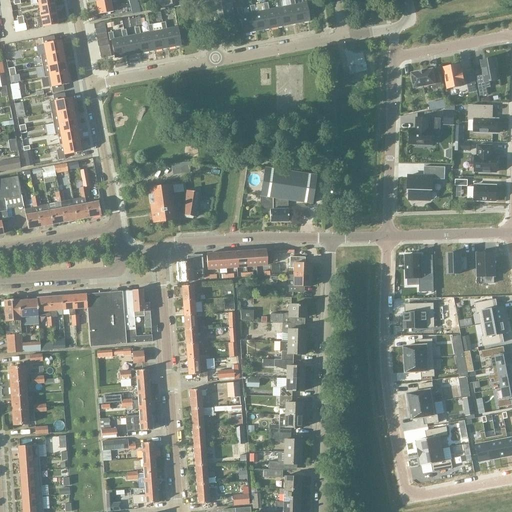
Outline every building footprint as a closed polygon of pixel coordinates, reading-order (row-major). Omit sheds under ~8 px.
[(117,11),(116,5),(111,6),(110,0),(105,0),(96,2),(98,15),(117,11)] [(293,5),(296,24),(309,21),(306,3),(295,5),(293,0),(289,0),(290,6),(293,5)] [(293,5),(290,6),(281,7),(280,1),(276,2),(277,8),(280,8),(283,26),(296,24),(293,5)] [(280,8),(277,8),(268,10),(267,3),(263,4),(264,11),(267,10),(270,29),(283,26),(280,8)] [(54,5),(38,8),(40,18),(56,15),(54,6),(54,5)] [(267,10),(264,11),(255,12),(254,6),(250,6),(251,13),(253,13),(257,31),(270,29),(267,10)] [(253,13),(251,13),(242,15),(241,8),(237,9),(238,16),(240,15),(243,34),(257,31),(253,13)] [(56,15),(40,18),(42,28),(58,26),(57,22),(56,15)] [(164,29),(168,48),(181,45),(177,27),(166,29),(164,22),(160,23),(161,30),(164,29)] [(164,29),(161,30),(152,31),(151,25),(147,25),(148,32),(151,32),(155,50),(168,48),(164,29)] [(151,32),(148,32),(139,34),(138,27),(134,28),(135,35),(138,34),(142,53),(155,50),(151,32)] [(138,34),(135,35),(126,37),(125,30),(121,31),(122,38),(124,37),(128,56),(142,53),(138,34)] [(124,37),(122,38),(113,39),(112,32),(108,33),(109,40),(111,40),(114,58),(128,56),(124,37)] [(53,36),(42,38),(45,54),(62,51),(60,40),(54,42),(53,36)] [(108,45),(98,47),(101,58),(111,56),(108,45)] [(62,51),(45,54),(40,55),(42,66),(64,61),(62,51)] [(499,80),(497,67),(499,67),(497,58),(480,61),(483,75),(476,77),(480,96),(487,95),(485,83),(499,80)] [(64,61),(42,66),(44,77),(49,76),(49,75),(66,72),(64,61)] [(459,65),(444,68),(448,89),(462,86),(462,83),(464,83),(461,70),(460,71),(459,65)] [(432,70),(411,74),(414,88),(431,84),(432,90),(442,88),(439,76),(433,77),(432,70)] [(66,72),(49,75),(49,76),(52,93),(64,91),(63,85),(68,84),(66,72)] [(473,74),(467,75),(468,85),(475,84),(473,74)] [(64,93),(52,95),(53,101),(49,102),(51,113),(73,109),(71,98),(65,99),(64,93)] [(492,107),(469,106),(468,119),(474,120),(474,133),(498,133),(498,119),(491,119),(492,107)] [(73,109),(51,113),(53,123),(58,123),(75,119),(73,109)] [(454,112),(443,111),(443,124),(454,125),(454,112)] [(21,123),(23,115),(17,112),(14,120),(21,123)] [(416,118),(416,125),(417,125),(417,129),(410,129),(409,144),(431,145),(432,131),(440,131),(440,119),(416,118)] [(75,119),(58,123),(53,123),(55,135),(57,134),(77,130),(75,119)] [(6,129),(7,141),(14,140),(12,128),(6,129)] [(77,130),(57,134),(59,145),(62,144),(79,141),(77,130)] [(79,141),(62,144),(63,149),(56,150),(58,160),(65,159),(64,155),(81,152),(79,141)] [(491,157),(491,146),(477,146),(477,157),(475,156),(474,171),(496,172),(497,157),(491,157)] [(44,165),(52,164),(51,152),(43,153),(44,165)] [(0,161),(0,171),(19,168),(18,158),(0,161)] [(55,174),(67,172),(66,164),(54,166),(55,174)] [(423,176),(408,176),(408,189),(410,189),(410,200),(430,201),(430,190),(432,190),(432,179),(445,180),(445,167),(424,167),(423,176)] [(288,222),(288,210),(287,200),(312,203),(316,176),(264,168),(260,196),(272,198),(272,210),(269,210),(270,222),(288,222)] [(17,176),(0,179),(0,220),(0,222),(8,220),(4,199),(21,196),(17,176)] [(171,184),(147,187),(150,211),(151,213),(152,223),(176,220),(175,212),(172,193),(171,184)] [(474,185),(474,201),(495,201),(496,186),(474,185)] [(186,192),(172,193),(175,212),(180,212),(180,209),(183,209),(182,216),(195,218),(197,207),(200,207),(199,197),(199,193),(186,191),(186,192)] [(85,204),(86,203),(84,198),(88,197),(87,192),(80,193),(81,198),(72,200),(76,220),(88,218),(85,204)] [(64,222),(76,220),(72,200),(64,202),(60,202),(62,208),(64,222)] [(36,207),(40,206),(39,201),(32,203),(33,207),(31,208),(31,210),(24,211),(28,229),(40,227),(36,207)] [(88,218),(100,215),(98,201),(86,203),(85,204),(88,218)] [(50,211),(48,205),(40,206),(36,207),(40,227),(52,225),(50,211)] [(52,225),(64,222),(62,208),(50,211),(52,225)] [(255,251),(256,266),(266,266),(265,250),(255,251)] [(255,251),(245,252),(246,267),(256,266),(255,251)] [(235,252),(226,253),(227,268),(237,268),(235,252)] [(245,252),(235,252),(237,268),(246,267),(245,252)] [(226,253),(216,254),(217,269),(227,268),(226,253)] [(493,283),(493,277),(495,277),(494,253),(476,253),(477,277),(484,277),(484,284),(493,283)] [(216,254),(206,254),(207,270),(217,269),(216,254)] [(461,254),(447,254),(447,260),(445,260),(445,268),(447,268),(447,274),(461,273),(461,269),(467,269),(467,257),(461,257),(461,254)] [(191,262),(176,263),(178,283),(193,281),(193,279),(204,278),(202,255),(191,256),(191,262)] [(419,292),(434,292),(433,260),(420,261),(420,255),(405,255),(406,279),(419,278),(419,292)] [(293,275),(310,276),(311,264),(293,263),(293,257),(289,257),(289,268),(293,268),(293,275)] [(310,287),(310,276),(293,275),(288,275),(287,286),(288,286),(288,292),(292,292),(299,292),(299,287),(310,287)] [(193,301),(194,303),(200,303),(199,298),(193,297),(192,286),(181,287),(182,302),(193,301)] [(144,328),(150,327),(148,303),(143,303),(142,290),(130,291),(121,292),(121,291),(86,294),(87,308),(90,346),(115,344),(116,344),(151,341),(151,335),(135,336),(133,317),(143,316),(144,328)] [(74,309),(87,308),(86,294),(73,295),(74,309)] [(74,309),(73,295),(61,296),(62,310),(68,309),(69,316),(71,316),(71,321),(79,321),(78,315),(75,315),(74,309)] [(56,310),(62,310),(61,296),(49,297),(51,317),(54,317),(56,317),(56,310)] [(54,317),(51,317),(49,297),(36,298),(36,299),(38,316),(45,315),(47,317),(47,323),(54,322),(54,317)] [(21,325),(19,301),(18,299),(3,300),(5,321),(7,335),(6,335),(8,352),(23,351),(21,325)] [(36,299),(19,301),(21,325),(38,324),(38,316),(36,299)] [(478,313),(481,325),(504,320),(504,318),(506,318),(504,309),(502,310),(502,307),(494,309),(493,300),(474,303),(476,313),(478,313)] [(194,312),(194,303),(193,301),(182,302),(183,317),(195,316),(195,318),(201,317),(201,312),(194,312)] [(404,328),(434,328),(433,303),(409,304),(409,313),(403,313),(404,328)] [(270,314),(270,323),(281,323),(294,324),(294,318),(305,318),(305,306),(288,305),(288,313),(283,314),(270,314)] [(253,310),(240,310),(241,320),(253,320),(253,310)] [(195,327),(195,318),(195,316),(183,317),(184,331),(196,330),(196,332),(202,332),(202,331),(202,327),(195,327)] [(504,320),(481,325),(483,336),(480,337),(482,347),(501,343),(499,334),(507,333),(506,331),(508,330),(507,322),(505,322),(504,320)] [(293,330),(294,324),(281,323),(281,333),(287,334),(287,342),(304,343),(305,331),(293,330)] [(203,331),(202,331),(202,332),(196,332),(196,330),(184,331),(185,346),(197,345),(197,347),(204,346),(203,331)] [(404,360),(433,358),(432,339),(419,340),(419,346),(404,347),(404,356),(404,360)] [(304,343),(287,342),(279,342),(279,351),(281,351),(280,360),(292,360),(293,355),(304,355),(304,343)] [(41,350),(40,343),(22,344),(23,351),(41,350)] [(228,344),(228,357),(237,357),(236,343),(228,344)] [(198,355),(197,347),(197,345),(185,346),(186,360),(198,360),(198,361),(205,361),(204,356),(198,355)] [(511,352),(505,354),(503,347),(481,351),(483,358),(491,357),(493,368),(511,364),(511,352)] [(112,358),(111,354),(111,350),(96,352),(97,359),(112,358)] [(132,363),(143,362),(142,351),(131,352),(132,363)] [(58,358),(44,361),(45,367),(59,364),(58,358)] [(434,377),(433,358),(404,360),(404,363),(405,363),(405,373),(421,372),(421,378),(434,377)] [(292,367),(292,360),(280,360),(274,359),(274,367),(280,369),(286,371),(286,378),(303,379),(303,367),(292,367)] [(205,361),(198,361),(198,360),(186,360),(187,375),(199,374),(199,377),(207,377),(205,361)] [(493,379),(511,375),(511,364),(493,368),(494,374),(488,375),(488,380),(493,379)] [(9,382),(25,381),(24,366),(8,368),(9,382)] [(136,385),(149,384),(148,369),(135,370),(129,370),(119,371),(119,380),(130,380),(130,376),(135,375),(136,385)] [(234,378),(233,370),(217,371),(218,379),(234,378)] [(511,386),(511,375),(493,379),(494,383),(500,382),(501,388),(511,386)] [(303,392),(303,379),(286,378),(285,386),(279,388),(279,397),(291,397),(291,391),(303,392)] [(10,396),(26,395),(25,381),(9,382),(10,396)] [(422,391),(407,394),(409,403),(408,403),(409,407),(434,403),(432,390),(433,390),(432,382),(420,384),(422,391)] [(228,383),(229,397),(239,397),(238,383),(228,383)] [(150,399),(149,384),(136,385),(137,397),(137,400),(150,399)] [(511,405),(511,404),(511,398),(511,386),(501,388),(503,399),(497,400),(499,408),(511,405)] [(190,409),(202,408),(201,403),(208,402),(208,397),(201,396),(200,389),(189,390),(189,391),(188,392),(188,397),(189,397),(190,409)] [(12,410),(27,409),(26,395),(10,396),(12,410)] [(291,404),(291,397),(279,397),(279,405),(285,408),(285,415),(302,416),(302,404),(291,404)] [(151,414),(150,399),(137,400),(137,401),(131,401),(131,400),(126,400),(127,407),(131,406),(131,409),(138,409),(138,415),(151,414)] [(434,403),(409,407),(410,410),(412,419),(426,417),(427,425),(439,423),(437,415),(436,415),(434,403)] [(192,428),(203,427),(203,423),(210,421),(209,416),(202,415),(202,408),(190,409),(190,410),(190,411),(190,416),(191,416),(192,428)] [(27,409),(12,410),(13,425),(28,423),(27,409)] [(62,411),(52,413),(55,432),(65,431),(62,411)] [(152,429),(151,414),(138,415),(132,416),(132,425),(126,426),(126,431),(152,429)] [(301,429),(302,416),(285,415),(279,415),(278,433),(290,434),(290,428),(301,429)] [(229,417),(229,428),(242,428),(242,417),(229,417)] [(193,447),(205,446),(204,441),(211,440),(211,435),(204,435),(203,427),(192,428),(192,430),(191,430),(191,436),(192,436),(193,447)] [(426,439),(416,441),(417,449),(418,454),(443,449),(440,437),(448,435),(446,427),(425,431),(426,439)] [(500,458),(510,456),(506,433),(505,428),(501,429),(502,435),(495,436),(500,458)] [(116,437),(116,429),(100,430),(101,438),(116,437)] [(244,455),(243,429),(235,429),(236,448),(234,448),(234,456),(244,455)] [(479,462),(489,460),(485,437),(484,432),(480,433),(481,439),(474,440),(479,462)] [(290,441),(290,434),(278,433),(270,433),(270,440),(278,442),(278,443),(284,444),(283,452),(301,453),(301,441),(290,441)] [(486,438),(485,437),(489,460),(500,458),(495,436),(486,438)] [(102,451),(114,450),(113,440),(101,441),(102,451)] [(142,458),(154,457),(153,442),(141,442),(142,458)] [(39,458),(38,445),(17,446),(18,460),(39,458)] [(195,465),(206,465),(206,460),(212,459),(212,454),(205,453),(205,446),(193,447),(193,448),(192,448),(193,454),(194,454),(195,465)] [(443,449),(418,454),(418,457),(419,457),(420,465),(431,463),(432,471),(452,467),(451,460),(445,461),(443,449)] [(300,465),(301,453),(283,452),(283,459),(277,462),(277,470),(282,470),(289,471),(289,465),(300,465)] [(248,456),(248,465),(256,465),(257,457),(248,456)] [(143,473),(156,472),(154,457),(142,458),(143,473)] [(40,471),(39,458),(18,460),(19,473),(40,471)] [(196,485),(208,484),(207,479),(214,478),(213,472),(207,472),(206,465),(195,465),(195,467),(194,467),(194,473),(195,472),(196,485)] [(282,470),(277,470),(263,470),(263,477),(281,478),(282,470)] [(41,484),(40,471),(19,473),(20,485),(41,484)] [(144,488),(157,487),(156,472),(143,473),(144,488)] [(238,482),(246,482),(246,474),(238,474),(238,482)] [(283,489),(299,490),(300,477),(284,476),(283,489)] [(42,497),(41,484),(20,485),(21,498),(42,497)] [(198,504),(209,503),(209,499),(215,497),(215,491),(208,491),(208,484),(196,485),(196,486),(195,486),(196,491),(197,491),(198,504)] [(132,498),(132,504),(139,503),(145,503),(158,502),(157,487),(144,488),(145,495),(137,495),(137,498),(132,498)] [(299,490),(283,489),(279,489),(279,495),(283,495),(283,501),(299,502),(299,490)] [(248,494),(232,496),(233,506),(249,504),(248,494)] [(43,509),(42,497),(21,498),(22,511),(43,509)] [(298,511),(299,502),(283,501),(275,501),(275,507),(283,507),(282,511),(298,511)]
